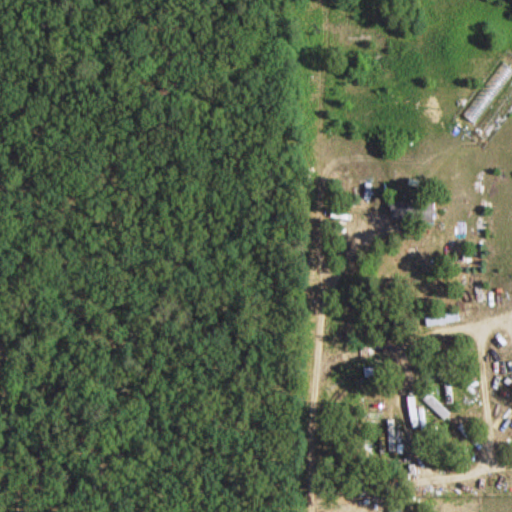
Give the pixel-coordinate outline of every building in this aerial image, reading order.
[(388,218),(422,218),(422,200),(388,200),(388,218)] [(345,344),(360,303),(348,299),(332,339),(345,344)] [(425,325),(459,320),(457,310),(423,315),(425,325)] [(441,382),(447,403),(455,400),(450,380),(441,382)] [(421,394),(407,394),(407,426),(422,425),(421,394)] [(387,449),(395,449),(395,418),(387,418),(387,449)]
